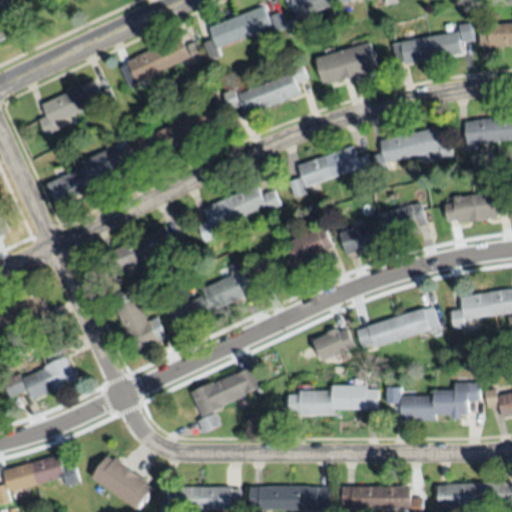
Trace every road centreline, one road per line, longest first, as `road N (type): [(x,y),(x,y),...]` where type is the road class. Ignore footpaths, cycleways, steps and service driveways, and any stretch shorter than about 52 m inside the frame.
road 1 (residential): [(0,443),(86,414),(344,294),(511,251)]
road 2 (residential): [(0,270),(258,149),(374,108),(511,84)]
road 3 (residential): [(511,451),(178,454),(145,438),(121,398)]
road 4 (residential): [(0,135),(121,398)]
road 5 (residential): [(186,0),(0,86)]
